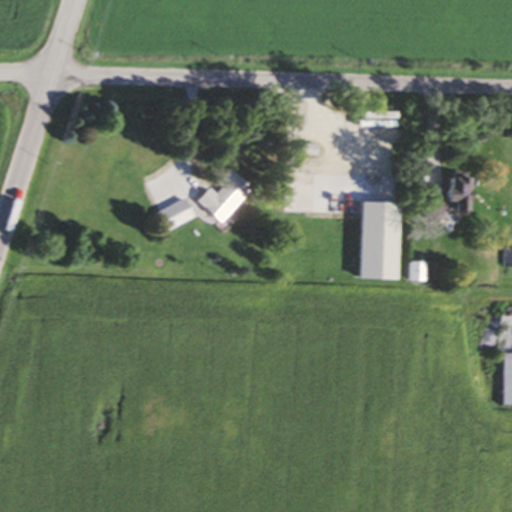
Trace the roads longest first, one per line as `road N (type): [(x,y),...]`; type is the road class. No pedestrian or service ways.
road 1 (residential): [(0,72),(511,84)]
road 2 (tertiary): [(0,236),(74,0)]
